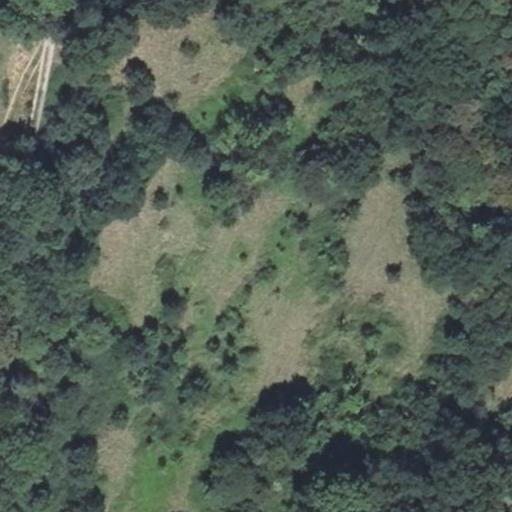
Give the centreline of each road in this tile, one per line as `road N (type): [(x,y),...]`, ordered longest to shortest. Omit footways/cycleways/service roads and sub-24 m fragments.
road 1 (track): [(58,0),(0,343)]
road 2 (track): [(56,6),(0,164)]
